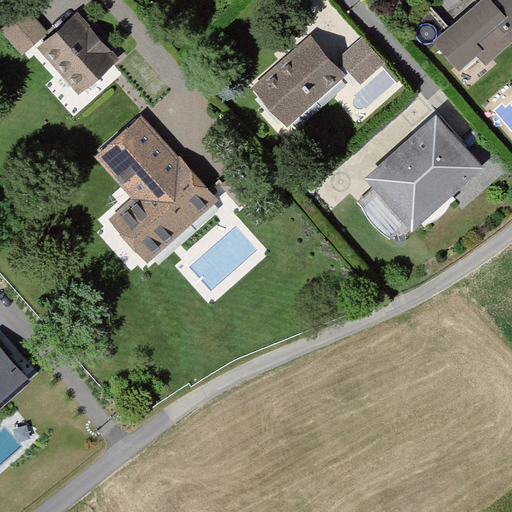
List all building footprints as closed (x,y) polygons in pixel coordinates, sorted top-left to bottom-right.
[(502,0),(488,0),(440,47),(474,82),(510,48),(511,50),(511,0),(508,5),(502,0)] [(31,4),(4,28),(25,51),(51,28),(31,4)] [(76,14),(35,52),(76,95),(117,57),(76,14)] [(307,33),(245,85),(280,126),(343,73),(355,88),(381,66),(358,39),(331,61),(307,33)] [(140,106),(88,152),(130,199),(109,217),(147,259),(219,196),(140,106)] [(433,118),(364,179),(411,232),(480,170),(433,118)] [(0,351),(0,404),(26,381),(0,351)]
